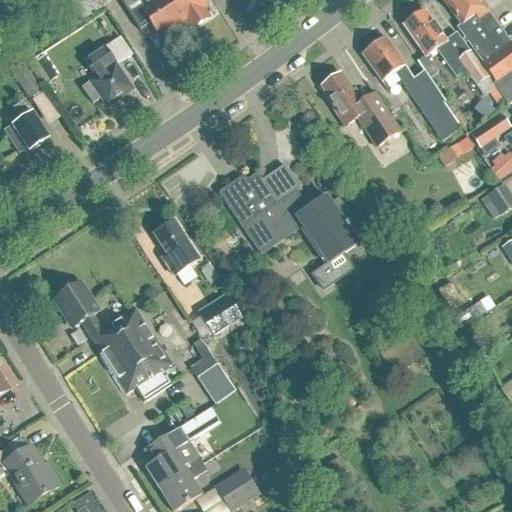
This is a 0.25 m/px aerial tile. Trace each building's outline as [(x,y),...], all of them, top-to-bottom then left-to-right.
[(138,0),(144,8),(138,12),(154,36),(171,27),(171,28),(180,22),(185,29),(209,14),(199,0),(138,0)] [(507,108),(511,104),(511,48),(477,0),(443,0),(441,1),(461,29),(458,32),(484,69),(481,71),(507,108)] [(121,3),(110,13),(125,28),(135,17),(121,3)] [(456,35),(445,43),(424,14),(403,29),(424,58),(425,60),(436,53),(456,80),(465,73),(457,62),(469,54),(456,35)] [(406,67),(386,40),(362,57),(381,84),(406,67)] [(93,106),(101,100),(107,109),(131,92),(115,68),(117,66),(105,49),(84,64),(96,81),(82,90),(93,106)] [(488,81),(468,55),(458,62),(477,89),(488,81)] [(55,81),(39,58),(27,66),(43,90),(55,81)] [(424,58),(417,63),(424,74),(429,80),(436,75),(425,60),(424,58)] [(29,100),(41,92),(23,66),(11,74),(29,100)] [(394,75),(442,144),(460,131),(443,106),(445,104),(429,80),(424,74),(414,81),(405,68),(394,75)] [(322,88),(320,89),(333,108),(330,110),(343,130),(356,121),(375,150),(399,135),(374,97),(362,105),(353,92),(351,94),(339,77),(331,82),(326,82),(323,83),(322,88)] [(493,111),(479,100),(472,111),(485,121),(493,111)] [(7,131),(3,133),(18,157),(19,157),(23,154),(28,151),(30,153),(31,152),(48,141),(44,134),(33,117),(31,118),(29,115),(28,113),(22,104),(13,110),(20,121),(20,122),(21,124),(14,128),(13,127),(7,131)] [(479,151),(509,131),(500,119),(471,139),(479,151)] [(511,155),(511,130),(511,131),(511,132),(511,134),(502,141),(511,156),(511,155)] [(466,156),(461,145),(449,148),(455,160),(466,156)] [(218,147),(191,166),(202,183),(230,164),(218,147)] [(455,160),(449,148),(436,157),(441,169),(455,160)] [(511,166),(500,153),(492,162),(502,175),(511,166)] [(262,185),(257,178),(256,178),(257,179),(239,192),(236,187),(220,198),(219,197),(218,198),(260,258),(302,229),(327,266),(311,277),(323,294),(355,272),(344,256),(357,247),(348,233),(350,232),(346,226),(344,227),(326,201),(308,213),(296,196),(301,193),(284,170),(262,185)] [(472,174),(454,185),(461,197),(480,186),(472,174)] [(500,219),(511,210),(511,199),(504,187),(481,202),(494,221),(499,217),(500,219)] [(154,238),(167,259),(162,262),(173,279),(198,263),(173,226),(154,238)] [(511,243),(501,250),(511,267),(511,243)] [(100,357),(126,396),(135,391),(144,404),(171,386),(162,372),(171,367),(134,312),(102,333),(92,318),(96,315),(77,288),(57,301),(59,305),(56,308),(61,316),(64,314),(75,330),(81,327),(93,344),(96,343),(103,354),(100,357)] [(199,315),(214,338),(241,320),(227,297),(199,315)] [(465,313),(456,318),(460,325),(469,320),(465,313)] [(471,329),(484,351),(502,339),(488,318),(471,329)] [(78,332),(70,337),(77,347),(84,343),(78,332)] [(460,353),(441,364),(452,384),(472,373),(460,353)] [(197,380),(215,407),(235,393),(217,367),(197,380)] [(0,397),(10,392),(0,376),(0,397)] [(511,383),(500,390),(507,403),(511,400),(511,383)] [(146,471),(160,493),(201,467),(197,460),(183,469),(174,456),(198,441),(188,425),(143,453),(152,467),(146,471)] [(30,508),(61,488),(47,466),(42,469),(30,450),(13,461),(6,451),(0,454),(0,479),(8,474),(30,508)] [(201,467),(160,493),(171,511),(179,511),(202,498),(192,483),(206,474),(201,467)] [(215,489),(223,502),(251,484),(243,472),(215,489)] [(233,511),(258,496),(251,484),(223,502),(229,511),(233,511)]
